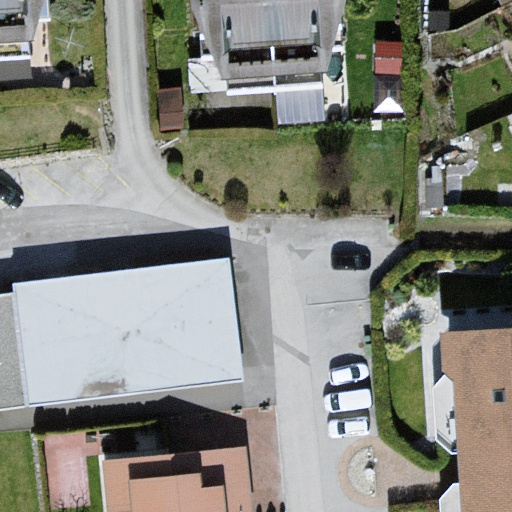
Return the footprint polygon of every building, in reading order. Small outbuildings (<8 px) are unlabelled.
[(0,0),(0,44),(44,42),(47,0),(0,0)] [(199,0),(223,77),(329,68),(338,0),(199,0)] [(511,17),(494,26),(511,62),(511,17)] [(226,258),(12,283),(26,404),(240,379),(226,258)] [(511,511),(511,330),(422,336),(432,511),(511,511)] [(232,511),(230,455),(90,462),(94,511),(232,511)]
